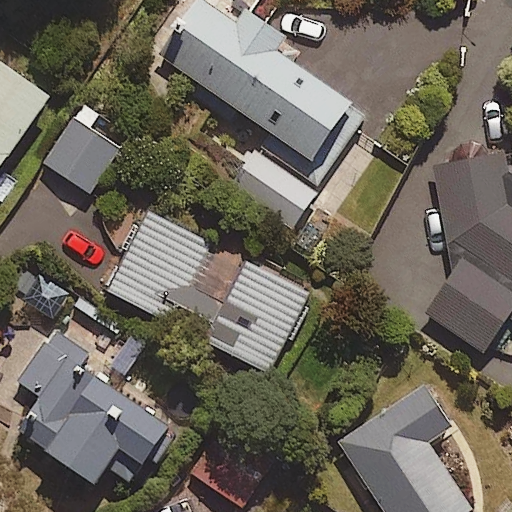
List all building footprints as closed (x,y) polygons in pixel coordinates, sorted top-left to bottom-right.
[(254,0),(182,0),(151,44),(211,87),(201,101),(230,121),(207,153),(295,216),(371,110),(274,39),(283,26),(252,4),(254,0)] [(0,154),(48,87),(0,52),(0,154)] [(120,143),(76,113),(45,157),(89,188),(120,143)] [(496,357),(511,331),(511,152),(461,155),(463,170),(447,172),(469,269),(437,314),(496,357)] [(309,287),(145,198),(103,276),(268,364),(309,287)] [(167,414),(47,333),(17,378),(36,391),(15,422),(93,474),(103,459),(126,474),(167,414)] [(450,420),(421,376),(336,434),(388,511),(456,511),(471,502),(426,435),(450,420)] [(264,473),(219,443),(198,474),(242,504),(264,473)]
